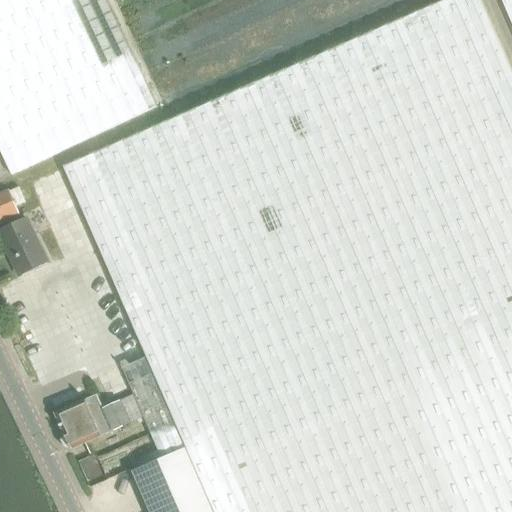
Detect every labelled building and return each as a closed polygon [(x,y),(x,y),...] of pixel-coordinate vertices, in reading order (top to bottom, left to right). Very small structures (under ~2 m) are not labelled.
[(0,0),(0,151),(11,175),(157,107),(106,0),(0,0)] [(511,511),(511,80),(477,0),(466,0),(65,169),(89,225),(147,358),(123,368),(134,395),(144,417),(159,451),(163,460),(189,449),(215,511),(511,511)] [(511,0),(497,0),(511,34),(511,0)] [(19,189),(0,196),(0,220),(18,213),(15,208),(22,204),(25,203),(24,201),(19,189)] [(45,264),(24,221),(0,232),(0,239),(18,277),(45,264)] [(95,396),(53,415),(62,433),(64,436),(61,442),(64,448),(72,450),(102,437),(112,433),(129,426),(128,424),(144,417),(134,395),(118,402),(101,409),(95,396)] [(215,511),(189,449),(163,460),(142,469),(134,472),(151,511),(215,511)] [(159,451),(138,459),(142,469),(163,460),(159,451)]
